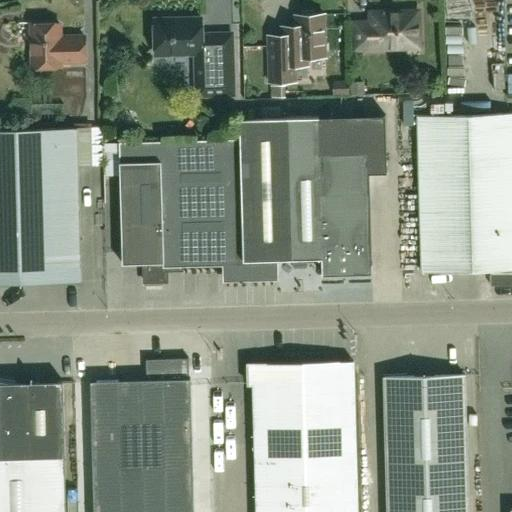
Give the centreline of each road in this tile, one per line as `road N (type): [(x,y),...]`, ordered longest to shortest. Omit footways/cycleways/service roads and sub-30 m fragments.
road 1 (unclassified): [(0,325),(511,311)]
road 2 (unknown): [(240,318),(246,511)]
